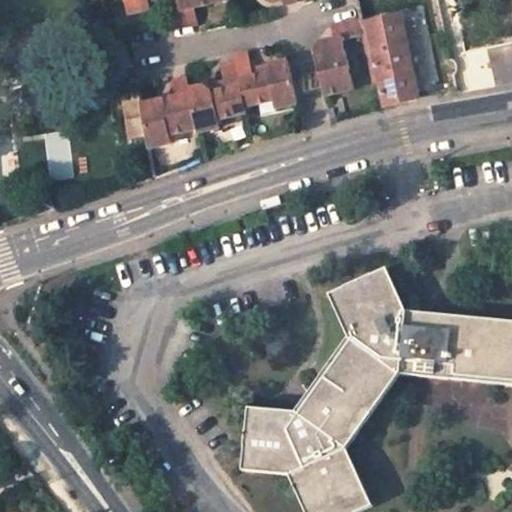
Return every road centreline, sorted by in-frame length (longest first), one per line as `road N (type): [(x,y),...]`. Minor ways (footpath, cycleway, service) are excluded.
road 1 (secondary): [(0,260),(220,185),(511,108)]
road 2 (unknown): [(156,61),(306,28),(336,151)]
road 3 (tertiary): [(109,511),(0,367)]
